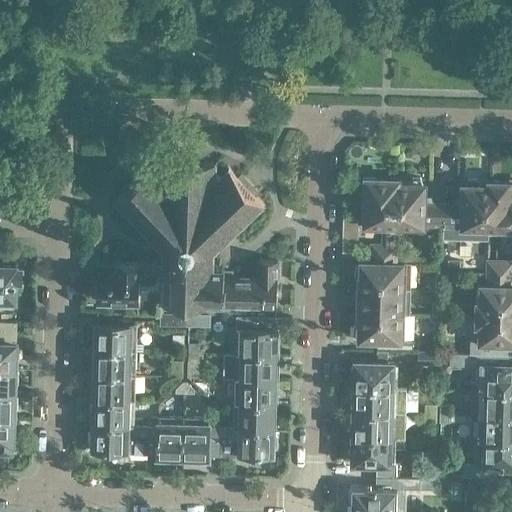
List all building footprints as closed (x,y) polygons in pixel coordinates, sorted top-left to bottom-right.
[(349,11),(349,30),(394,29),(393,14),(374,14),(373,10),(349,11)] [(160,312),(185,313),(210,314),(237,315),(245,315),(245,303),(277,304),(278,278),(278,259),(260,259),(259,278),(224,277),(224,268),(222,268),(222,270),(212,270),(212,259),(216,259),(216,258),(217,258),(221,248),(221,247),(218,244),(232,232),(234,235),(236,233),(233,230),(246,218),(249,221),(251,219),(248,216),(261,204),(264,206),(266,205),(256,195),(260,191),(242,171),(237,175),(228,165),(226,167),(228,169),(223,174),(214,171),(214,163),(218,163),(218,161),(204,161),(204,155),(178,154),(177,160),(163,160),(163,162),(167,162),(167,170),(158,173),(153,167),(156,165),(154,163),(144,173),(140,169),(120,187),(124,191),(114,201),(116,203),(118,200),(132,214),(129,217),(130,217),(133,215),(145,228),(142,231),(144,232),(146,230),(159,243),(156,246),(157,246),(156,247),(160,257),(161,257),(165,257),(165,269),(161,269),(161,271),(164,271),(164,298),(160,298),(160,301),(161,301),(160,312)] [(443,227),(444,203),(431,202),(431,197),(425,197),(425,183),(423,183),(420,177),(412,177),(410,183),(399,182),(399,178),(398,178),(396,226),(443,227)] [(396,243),(396,226),(398,178),(364,178),(363,203),(366,203),(365,226),(373,226),(372,260),(399,260),(399,243),(396,243)] [(490,239),(490,229),(490,185),(479,185),(476,179),(468,178),(466,184),(464,184),(463,198),(457,198),(456,203),(444,203),(443,227),(443,237),(490,239)] [(511,181),(490,181),(490,185),(490,229),(511,229),(511,181)] [(141,262),(129,261),(129,252),(115,252),(115,261),(117,261),(117,266),(98,266),(98,284),(95,285),(95,294),(97,296),(97,299),(125,300),(127,302),(134,302),(136,300),(140,300),(140,282),(151,283),(151,269),(141,268),(141,262)] [(448,259),(448,271),(460,271),(460,259),(448,259)] [(399,263),(399,260),(372,260),(372,262),(362,261),(362,264),(356,266),(356,274),(362,276),(361,287),(402,287),(402,263),(399,263)] [(511,260),(485,260),(484,272),(511,272),(511,260)] [(16,266),(0,265),(0,305),(15,306),(16,280),(22,281),(22,268),(16,268),(16,266)] [(477,294),(477,313),(511,313),(511,272),(484,272),(484,294),(477,294)] [(437,290),(437,278),(437,277),(429,277),(428,290),(437,290)] [(401,313),(402,287),(361,287),(361,290),(357,291),(357,299),(361,301),(361,312),(401,313)] [(441,302),(432,302),(432,315),(441,315),(441,302)] [(184,326),(185,313),(160,312),(159,325),(184,326)] [(400,338),(401,313),(361,312),(360,322),(354,325),(354,333),(360,335),(360,338),(378,338),(378,350),(399,351),(412,351),(412,343),(408,339),(400,338)] [(210,314),(185,313),(184,326),(210,326),(210,314)] [(511,313),(477,313),(476,327),(483,327),(482,341),(464,340),(462,342),(462,352),(470,353),(491,353),(491,341),(511,341),(511,313)] [(245,315),(237,315),(236,354),(276,355),(276,346),(279,344),(279,333),(277,330),(277,316),(245,315)] [(0,331),(17,332),(17,322),(0,321),(0,331)] [(96,340),(96,348),(136,349),(137,324),(98,323),(98,322),(97,322),(97,324),(94,326),(93,338),(96,340)] [(16,345),(17,332),(0,331),(0,367),(16,368),(16,359),(19,357),(19,347),(16,345)] [(183,343),(184,334),(172,334),(172,343),(183,343)] [(188,343),(188,351),(199,351),(199,343),(188,343)] [(135,374),(136,349),(96,348),(96,349),(93,351),(93,362),(96,365),(96,373),(135,374)] [(398,372),(399,351),(378,350),(377,361),(356,361),(356,363),(353,366),(353,373),(355,376),(355,386),(396,387),(397,372),(398,372)] [(439,364),(439,352),(418,351),(418,363),(439,364)] [(511,353),(491,353),(470,353),(462,352),(461,352),(461,353),(451,353),(451,365),(473,366),(473,388),(511,389),(511,353)] [(279,358),(276,355),(236,354),(235,378),(275,379),(275,371),(279,369),(279,358)] [(171,360),(171,368),(182,368),(183,360),(182,360),(171,360)] [(188,360),(188,369),(198,369),(199,360),(188,360)] [(15,370),(16,368),(0,367),(0,392),(15,393),(15,384),(18,382),(18,372),(15,370)] [(182,376),(182,368),(171,368),(170,376),(182,376)] [(198,377),(198,369),(188,369),(188,376),(198,377)] [(135,399),(135,374),(96,373),(96,374),(92,376),(92,387),(95,390),(95,398),(135,399)] [(275,380),(275,379),(235,378),(234,403),(275,404),(275,396),(278,394),(278,383),(275,380)] [(184,393),(185,381),(183,381),(175,388),(175,392),(184,393)] [(186,381),(185,381),(184,393),(195,393),(194,389),(186,381)] [(396,412),(396,387),(355,386),(355,388),(352,391),(352,398),(355,401),(354,411),(396,412)] [(511,389),(473,388),(471,413),(511,414),(511,389)] [(15,395),(15,393),(0,392),(0,418),(14,419),(14,408),(17,407),(18,397),(15,395)] [(134,424),(135,399),(95,398),(95,399),(92,401),(91,412),(94,415),(94,423),(134,424)] [(275,405),(275,404),(234,403),(233,426),(274,427),(274,421),(277,419),(277,407),(275,405)] [(426,404),(426,413),(436,413),(437,404),(426,404)] [(440,404),(440,413),(450,413),(451,404),(440,404)] [(395,437),(396,412),(354,411),(354,421),(351,424),(351,431),(354,434),(354,436),(395,437)] [(436,422),(436,413),(426,413),(426,422),(436,422)] [(450,422),(450,413),(440,413),(440,422),(450,422)] [(511,414),(471,413),(471,424),(479,424),(479,439),(511,439),(511,414)] [(158,424),(158,417),(158,416),(150,416),(150,424),(158,424)] [(183,457),(184,418),(158,417),(158,424),(158,453),(158,456),(160,456),(162,459),(172,459),(175,456),(183,457)] [(0,418),(0,449),(11,449),(12,444),(13,444),(14,419),(0,418)] [(209,426),(209,418),(184,418),(183,457),(192,457),(194,460),(205,460),(207,457),(209,457),(209,455),(219,455),(220,445),(220,432),(209,432),(209,426)] [(148,424),(134,424),(94,423),(94,428),(91,430),(91,441),(94,444),(94,449),(110,449),(110,452),(122,453),(122,449),(130,450),(130,453),(158,453),(158,424),(150,424),(148,424)] [(274,434),(274,427),(233,426),(220,426),(220,432),(220,445),(219,455),(234,456),(235,454),(245,455),(245,456),(267,457),(267,453),(273,454),(273,450),(276,448),(277,436),(274,434)] [(394,462),(395,437),(354,436),(353,446),(351,449),(351,456),(353,459),(353,462),(379,462),(378,474),(398,475),(399,462),(394,462)] [(511,439),(479,439),(478,464),(462,464),(461,476),(474,476),(492,477),(492,465),(511,465),(511,439)] [(277,457),(276,466),(285,466),(286,457),(277,457)] [(435,475),(435,463),(413,463),(413,475),(421,475),(435,475)] [(355,504),(354,511),(404,511),(405,488),(421,488),(434,489),(435,477),(413,477),(376,476),(376,486),(375,486),(375,487),(360,486),(360,485),(351,485),(351,500),(352,500),(352,504),(355,504)] [(465,489),(465,507),(464,511),(475,511),(476,492),(491,493),(492,480),(468,480),(468,490),(465,489)]
